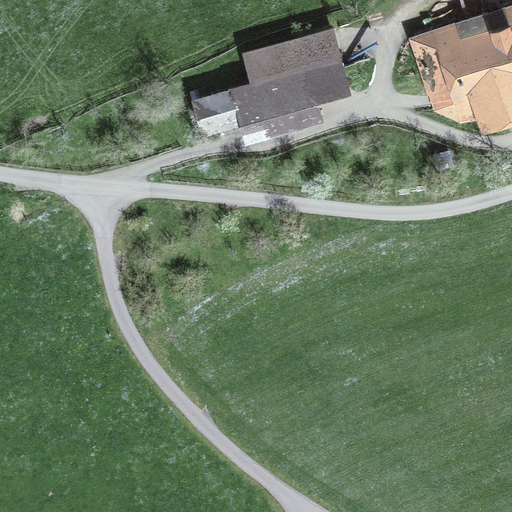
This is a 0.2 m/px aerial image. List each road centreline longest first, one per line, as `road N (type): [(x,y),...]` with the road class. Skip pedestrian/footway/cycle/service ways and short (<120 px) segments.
road 1 (track): [(100,189),(215,149),(268,146),(376,111),(450,137),(511,145)]
road 2 (track): [(511,195),(418,217),(100,189)]
road 3 (track): [(100,189),(111,284),(140,349),(212,434),(310,511)]
